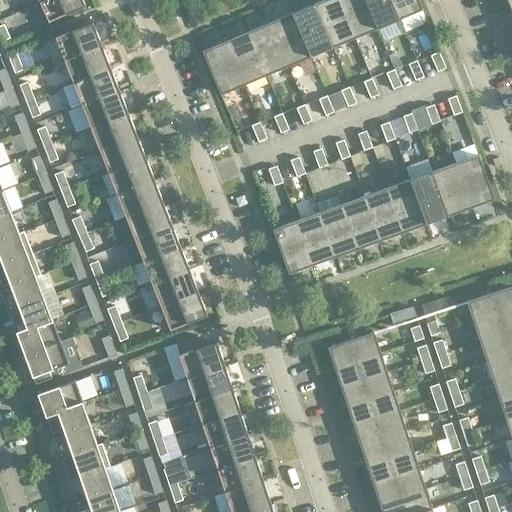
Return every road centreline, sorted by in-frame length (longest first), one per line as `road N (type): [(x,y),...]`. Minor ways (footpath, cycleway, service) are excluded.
road 1 (residential): [(325,511),(258,312),(134,0)]
road 2 (residential): [(511,164),(446,0)]
